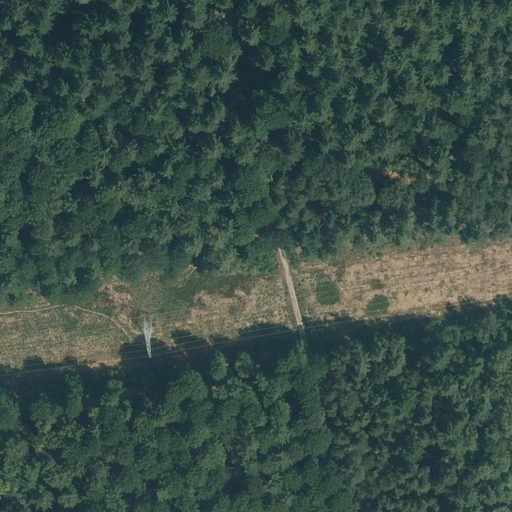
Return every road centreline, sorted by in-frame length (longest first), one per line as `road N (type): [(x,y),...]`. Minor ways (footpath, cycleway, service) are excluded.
road 1 (track): [(345,511),(220,0)]
road 2 (track): [(503,196),(266,154),(0,80)]
